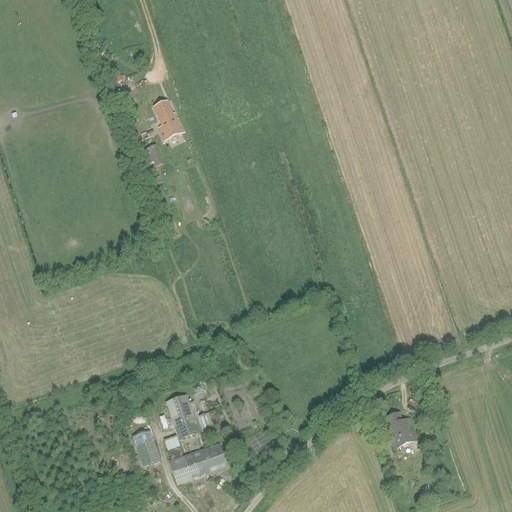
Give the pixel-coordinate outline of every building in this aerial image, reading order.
[(167,103),(154,109),(159,121),(173,116),(167,103)] [(152,170),(164,164),(155,146),(143,151),(152,170)] [(186,397),(165,404),(174,429),(195,422),(192,414),(197,412),(193,403),(189,405),(186,397)] [(212,429),(207,415),(197,418),(202,433),(212,429)] [(394,450),(417,442),(410,420),(402,423),(399,415),(384,420),(394,450)] [(150,432),(132,438),(143,469),(161,463),(150,432)] [(167,451),(179,447),(175,437),(164,442),(167,451)] [(425,441),(417,444),(420,451),(428,448),(425,441)] [(171,460),(183,453),(179,446),(167,453),(171,460)] [(226,469),(219,448),(205,452),(187,459),(170,464),(178,486),(192,481),(192,479),(206,474),(207,476),(226,469)]
